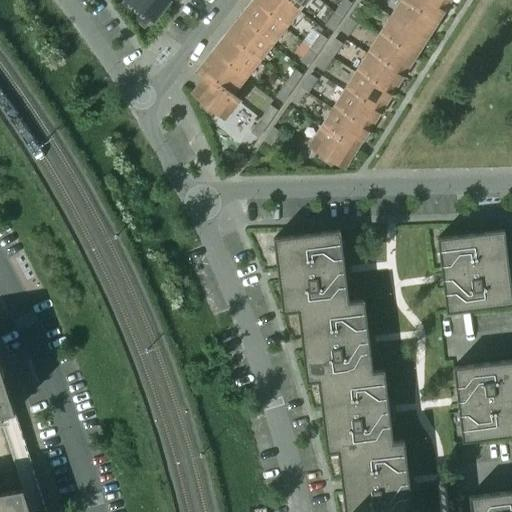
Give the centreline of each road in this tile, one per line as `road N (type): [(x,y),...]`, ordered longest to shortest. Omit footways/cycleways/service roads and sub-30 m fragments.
road 1 (residential): [(301,511),(273,402),(192,199)]
road 2 (residential): [(192,199),(511,182)]
road 3 (residential): [(91,511),(52,382),(11,290)]
road 4 (residential): [(139,105),(224,0)]
road 5 (residential): [(139,105),(60,0)]
